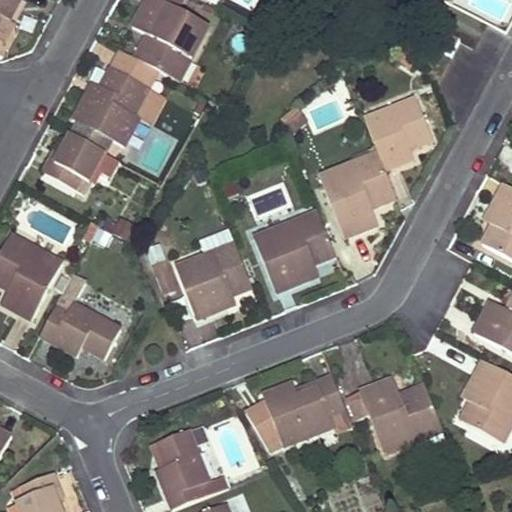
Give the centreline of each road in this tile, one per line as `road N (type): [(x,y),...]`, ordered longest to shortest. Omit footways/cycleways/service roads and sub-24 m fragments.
road 1 (residential): [(88,430),(370,314),(397,284),(511,79)]
road 2 (unknown): [(396,0),(511,74)]
